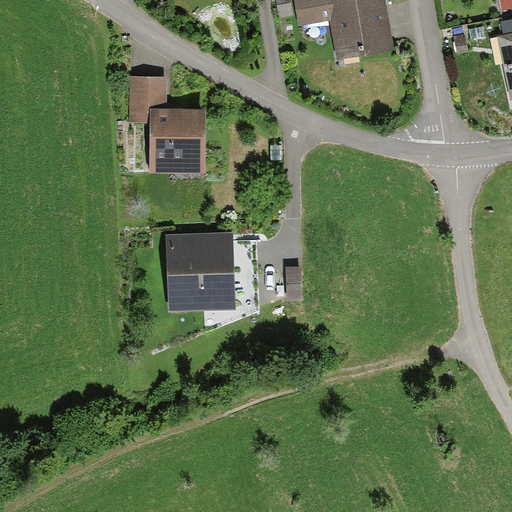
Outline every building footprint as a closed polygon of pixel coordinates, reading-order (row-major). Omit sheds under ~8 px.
[(279,18),(292,16),(289,0),(285,0),(276,2),(279,18)] [(336,60),(393,51),(384,0),(336,0),(332,1),(331,0),(296,0),(300,26),(330,22),(336,60)] [(511,0),(499,0),(502,10),(511,8),(511,0)] [(511,93),(511,38),(502,40),(511,93)] [(204,168),(204,102),(166,102),(166,72),(129,72),(129,119),(150,119),(150,168),(204,168)] [(236,302),(232,228),(168,231),(172,305),(236,302)] [(301,265),(287,265),(287,294),(301,293),(301,265)]
